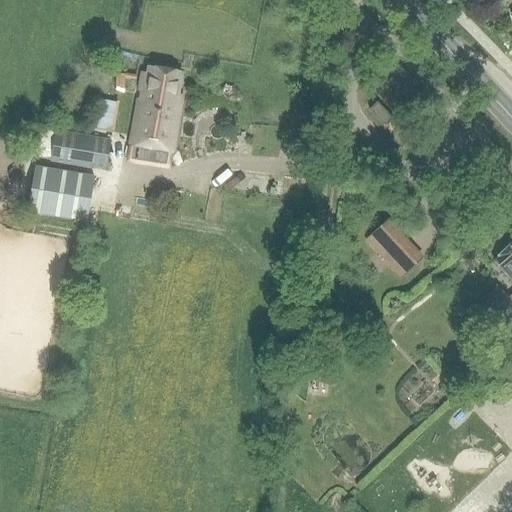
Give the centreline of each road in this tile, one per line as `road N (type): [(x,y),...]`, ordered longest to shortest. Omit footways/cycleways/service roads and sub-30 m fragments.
road 1 (unclassified): [(359,22),(345,100),(412,188)]
road 2 (primary): [(511,118),(402,0)]
